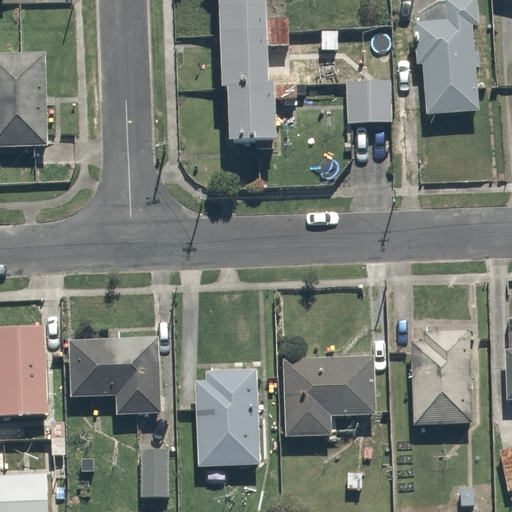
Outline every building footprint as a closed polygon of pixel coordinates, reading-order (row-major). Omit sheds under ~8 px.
[(221,0),(227,99),(235,99),(237,151),(281,149),(273,0),(221,0)] [(428,71),(431,121),(480,119),(476,30),(482,30),(480,2),(449,3),(450,24),(418,25),(421,71),(428,71)] [(53,63),(0,61),(0,151),(51,153),(53,63)] [(395,83),(351,86),(354,131),(397,128),(395,83)] [(511,321),(503,322),(507,407),(511,407),(511,321)] [(53,334),(0,334),(0,418),(53,418),(53,334)] [(486,345),(415,339),(409,426),(480,431),(486,345)] [(74,347),(74,402),(119,402),(119,418),(163,418),(162,346),(74,347)] [(335,441),(335,427),(360,427),(360,420),(383,420),(384,371),(283,370),(282,441),(335,441)] [(262,380),(196,381),(198,475),(264,474),(262,380)] [(511,446),(501,449),(510,493),(511,492),(511,446)] [(171,452),(139,452),(139,499),(170,499),(171,452)] [(54,511),(54,479),(0,480),(0,511),(54,511)]
